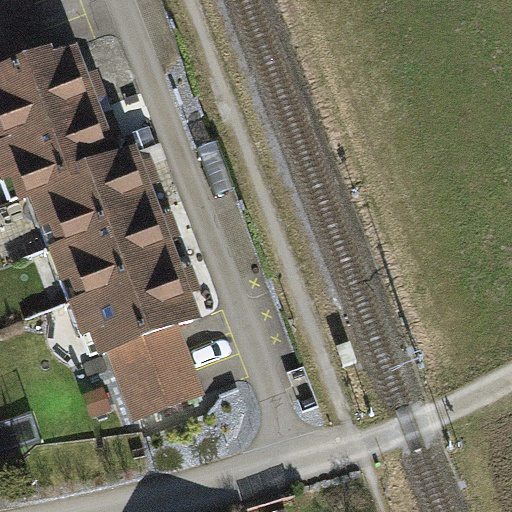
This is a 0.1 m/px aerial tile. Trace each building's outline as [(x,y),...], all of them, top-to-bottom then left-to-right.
[(34,0),(0,0),(0,71),(53,52),(34,0)] [(88,74),(77,44),(53,52),(0,71),(0,141),(99,106),(96,98),(106,94),(102,83),(98,70),(88,74)] [(102,115),(99,106),(0,141),(0,181),(0,182),(10,178),(19,201),(28,198),(82,178),(78,165),(117,151),(113,138),(122,134),(118,122),(114,111),(102,115)] [(143,162),(136,144),(117,151),(78,165),(82,178),(28,198),(40,230),(50,226),(56,244),(159,207),(151,185),(162,182),(158,170),(153,158),(143,162)] [(163,217),(159,207),(56,244),(48,247),(61,281),(70,277),(78,297),(180,260),(172,239),(181,236),(176,223),(173,213),(163,217)] [(183,270),(180,260),(78,297),(67,301),(80,337),(91,333),(100,357),(109,354),(182,328),(201,321),(191,294),(201,290),(196,276),(193,266),(183,270)] [(182,328),(109,354),(135,425),(208,398),(182,328)] [(103,387),(82,394),(91,419),(112,411),(103,387)]
